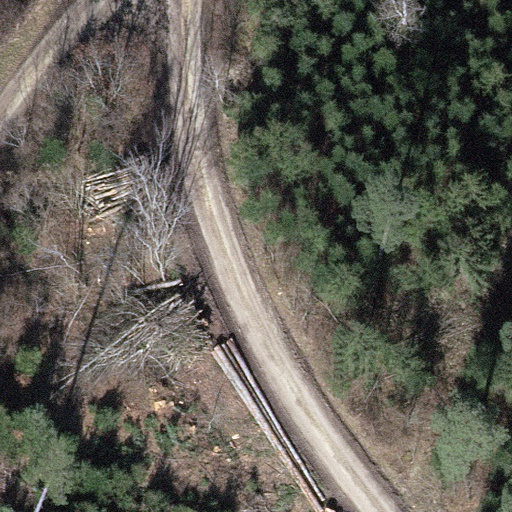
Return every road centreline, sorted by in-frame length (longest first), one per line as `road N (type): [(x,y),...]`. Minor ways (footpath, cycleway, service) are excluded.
road 1 (track): [(402,511),(295,381),(215,223),(188,64),(192,0)]
road 2 (track): [(94,0),(0,124)]
